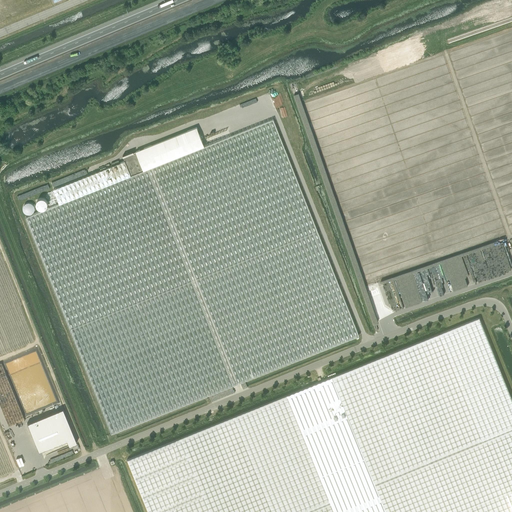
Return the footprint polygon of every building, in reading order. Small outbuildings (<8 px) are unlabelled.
[(273,119),(204,147),(131,176),(125,161),(54,189),(59,204),(26,217),(112,433),(359,335),(273,119)] [(131,176),(204,147),(197,127),(136,151),(136,152),(134,153),(133,152),(132,153),(125,156),(123,156),(125,161),(131,176)] [(48,204),(41,197),(35,203),(42,209),(48,204)] [(511,511),(511,398),(479,318),(332,377),(386,511),(511,511)] [(36,351),(5,362),(8,369),(14,367),(14,368),(17,367),(18,370),(23,368),(22,365),(32,362),(32,363),(40,361),(36,351)] [(287,395),(334,511),(386,511),(332,377),(287,395)] [(334,511),(287,395),(127,460),(147,511),(334,511)] [(39,451),(66,440),(69,446),(77,443),(62,409),(27,423),(39,451)]
